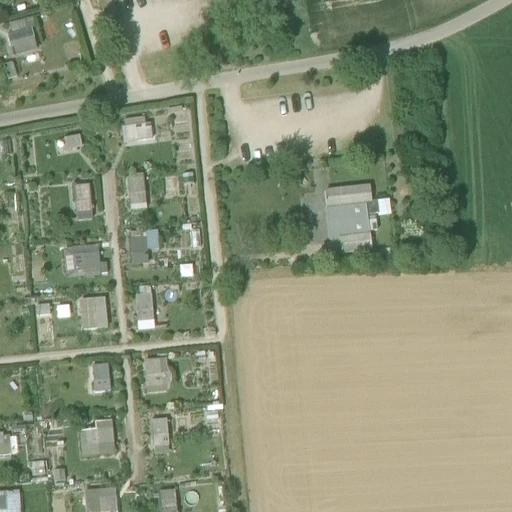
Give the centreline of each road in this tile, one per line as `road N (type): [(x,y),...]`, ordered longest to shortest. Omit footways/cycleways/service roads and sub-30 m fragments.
road 1 (unclassified): [(0,119),(320,61),(505,0)]
road 2 (unknown): [(197,83),(221,330),(124,348)]
road 3 (unknown): [(109,176),(124,348)]
road 4 (unknown): [(124,348),(136,478)]
road 5 (unknown): [(124,348),(0,362)]
